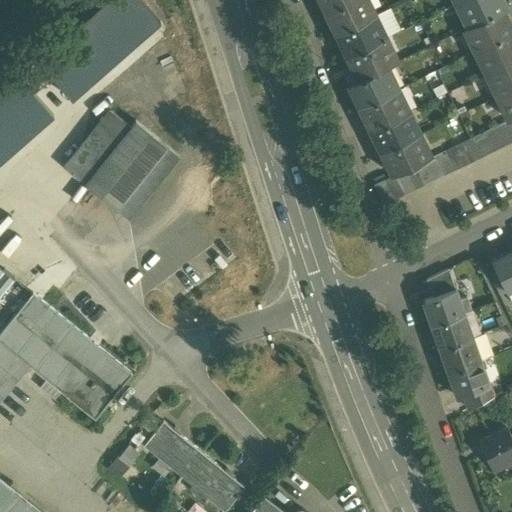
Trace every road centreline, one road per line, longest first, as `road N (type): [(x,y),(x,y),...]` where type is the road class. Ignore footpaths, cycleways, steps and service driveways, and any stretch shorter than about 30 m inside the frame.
road 1 (residential): [(34,205),(130,324),(172,362),(220,331),(321,298)]
road 2 (secondary): [(232,0),(321,298)]
road 3 (residential): [(289,0),(386,274)]
road 4 (residential): [(386,274),(477,511)]
road 5 (secondary): [(413,511),(321,298)]
road 6 (residential): [(386,274),(511,216)]
